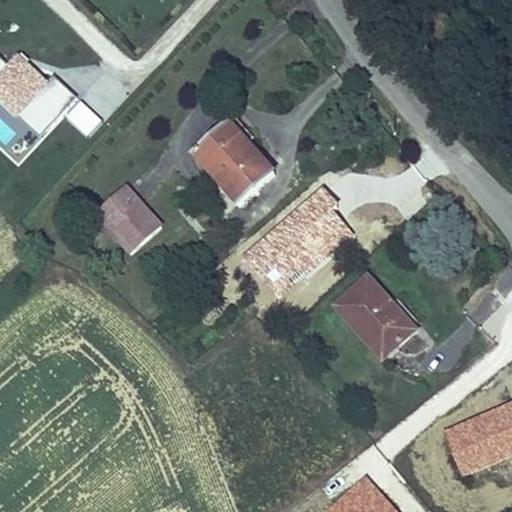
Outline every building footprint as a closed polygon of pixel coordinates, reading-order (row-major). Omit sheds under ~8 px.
[(0,106),(36,141),(76,99),(55,78),(49,86),(16,56),(4,67),(0,63),(0,106)] [(0,109),(0,147),(17,163),(36,143),(0,109)] [(229,126),(190,162),(235,211),(274,175),(229,126)] [(129,261),(164,230),(127,189),(92,221),(129,261)] [(367,279),(330,313),(382,370),(419,336),(367,279)] [(511,411),(447,437),(463,478),(511,458),(511,411)]
